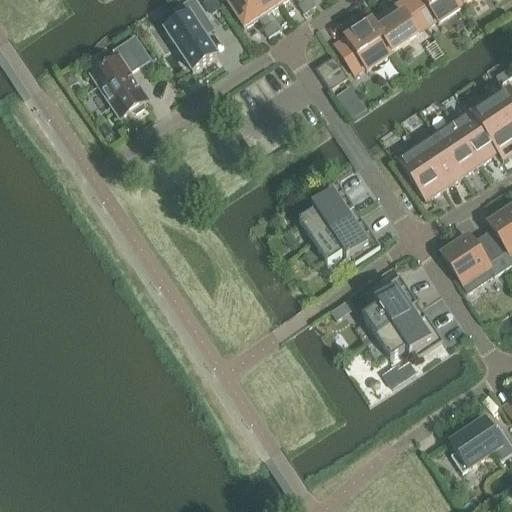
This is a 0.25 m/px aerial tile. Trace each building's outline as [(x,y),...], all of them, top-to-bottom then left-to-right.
[(274,38),(249,0),(222,0),(244,33),(259,23),(265,32),(263,33),(269,42),(274,38)] [(281,9),(275,0),(249,0),(274,38),(280,34),(274,26),(273,27),(267,18),(281,9)] [(310,14),(301,0),(275,0),(281,9),(294,0),(295,0),(301,8),(299,9),(305,18),(310,14)] [(301,0),(310,14),(316,10),(310,2),(309,3),(306,0),(301,0)] [(465,10),(458,0),(420,0),(428,12),(418,18),(427,31),(437,24),(439,27),(465,10)] [(458,0),(465,10),(479,0),(458,0)] [(217,59),(199,32),(209,25),(194,3),(175,15),(181,23),(165,34),(193,75),(217,59)] [(417,38),(427,31),(418,18),(409,25),(398,8),(372,26),(393,58),(419,40),(417,38)] [(393,58),(372,26),(345,43),(356,59),(346,66),(355,79),(365,72),(367,75),(393,58)] [(148,105),(130,78),(141,70),(126,47),(114,55),(118,62),(92,80),(121,123),(132,116),(136,118),(145,113),(144,107),(148,105)] [(349,83),(334,62),(316,74),(330,95),(349,83)] [(501,89),(511,81),(511,77),(509,72),(496,81),(501,89)] [(72,85),(74,77),(71,73),(62,79),(68,88),(72,85)] [(511,148),(511,97),(509,94),(488,108),(486,104),(470,115),(498,158),(511,148)] [(498,158),(470,115),(452,127),(481,170),(498,158)] [(481,170),(452,127),(434,139),(463,182),(481,170)] [(463,182),(434,139),(416,151),(445,194),(463,182)] [(445,194),(416,151),(397,163),(426,206),(445,194)] [(356,220),(352,214),(354,212),(337,186),(312,203),(316,209),(311,212),(315,217),(299,227),(314,249),(356,220)] [(511,212),(488,228),(505,253),(495,260),(505,274),(511,269),(511,262),(510,260),(511,258),(511,212)] [(380,251),(363,225),(361,227),(356,220),(314,249),(328,270),(343,260),(347,265),(351,262),(355,268),(380,251)] [(505,274),(495,260),(485,266),(469,241),(442,259),(467,297),(493,279),(494,281),(505,274)] [(420,315),(415,308),(417,306),(400,281),(375,297),(379,303),(374,306),(378,311),(362,322),(377,344),(420,315)] [(443,346),(426,320),(424,321),(420,315),(377,344),(391,365),(406,354),(410,360),(414,357),(418,363),(443,346)] [(511,459),(511,450),(498,430),(492,434),(485,424),(450,448),(457,458),(452,461),(463,477),(494,457),(501,467),(511,459)]
